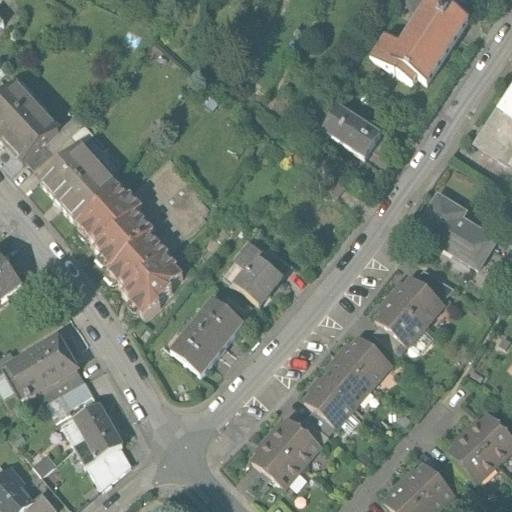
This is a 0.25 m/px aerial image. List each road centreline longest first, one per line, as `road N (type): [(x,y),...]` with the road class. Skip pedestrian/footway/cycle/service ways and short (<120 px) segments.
road 1 (residential): [(511,39),(373,253),(180,473)]
road 2 (residential): [(14,222),(112,349),(180,473)]
